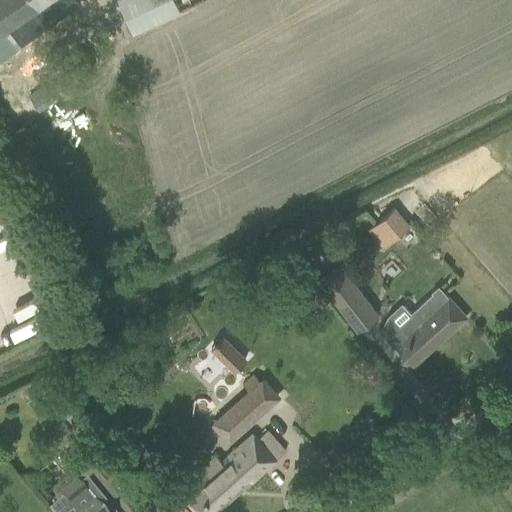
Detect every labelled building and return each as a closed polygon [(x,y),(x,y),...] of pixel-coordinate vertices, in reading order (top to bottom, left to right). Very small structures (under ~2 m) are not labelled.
[(0,0),(0,60),(19,48),(14,41),(29,31),(31,34),(44,25),(35,11),(47,3),(54,13),(73,0),(72,0),(0,0)] [(115,0),(116,0),(131,35),(135,33),(205,0),(115,0)] [(56,62),(67,81),(92,66),(81,47),(56,62)] [(370,226),(384,243),(407,222),(394,206),(370,226)] [(317,254),(313,247),(306,252),(310,258),(317,254)] [(319,282),(356,331),(377,314),(341,266),(319,282)] [(388,314),(379,330),(384,335),(394,347),(397,345),(410,360),(421,351),(423,355),(465,317),(439,288),(433,293),(432,292),(413,310),(410,312),(401,303),(388,314)] [(6,334),(43,320),(36,300),(22,305),(26,315),(2,324),(6,334)] [(226,337),(216,350),(241,370),(251,358),(226,337)] [(219,416),(235,434),(282,392),(266,374),(260,380),(253,373),(242,382),(249,390),(219,416)] [(253,431),(221,460),(214,453),(199,466),(207,475),(183,495),(198,511),(215,511),(286,450),(267,429),(258,437),(253,431)] [(94,453),(81,437),(65,450),(78,466),(94,453)] [(112,465),(106,470),(114,478),(120,473),(112,465)] [(111,511),(88,484),(81,490),(77,486),(59,502),(62,506),(55,511),(111,511)]
